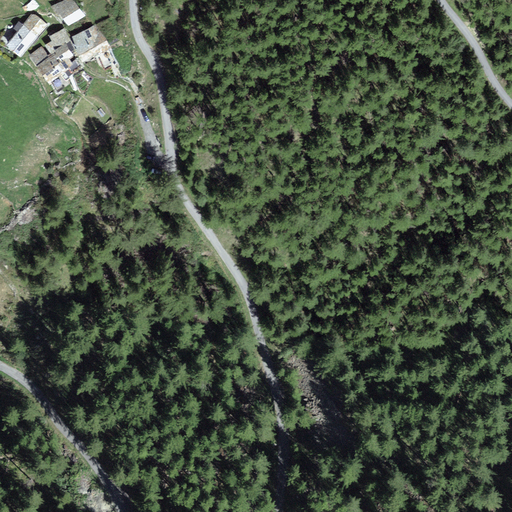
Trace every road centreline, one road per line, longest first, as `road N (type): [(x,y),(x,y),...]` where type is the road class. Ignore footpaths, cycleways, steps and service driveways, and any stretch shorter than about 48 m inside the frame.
road 1 (track): [(261,334),(245,281),(174,174),(164,96),(138,37),(135,0)]
road 2 (track): [(0,367),(47,399),(124,511)]
road 3 (track): [(284,511),(287,423),(261,334)]
road 4 (track): [(441,0),(511,102)]
